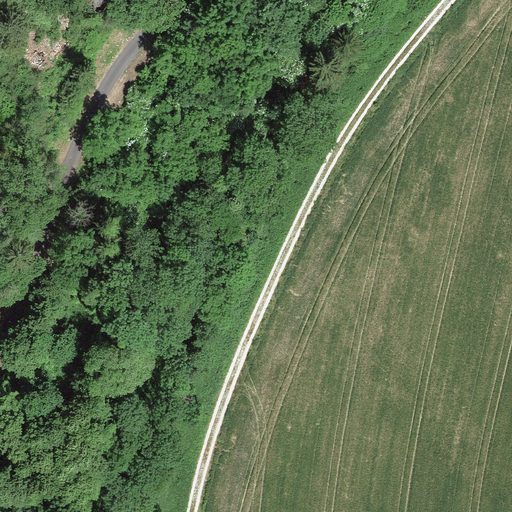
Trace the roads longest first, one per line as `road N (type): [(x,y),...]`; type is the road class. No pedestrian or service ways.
road 1 (track): [(450,0),(345,134),(283,256),(212,430),(193,511)]
road 2 (track): [(0,346),(110,82),(183,0)]
